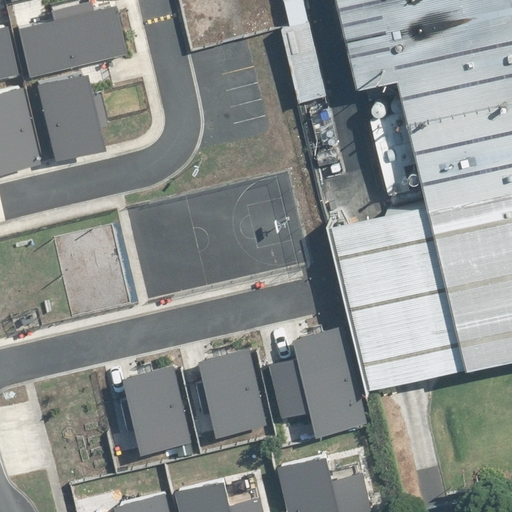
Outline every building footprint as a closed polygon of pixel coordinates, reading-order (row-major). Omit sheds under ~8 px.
[(122,0),(55,0),(56,9),(23,16),(34,66),(133,44),(122,0)] [(334,91),(314,0),(294,0),(298,18),(292,19),(309,97),(334,91)] [(414,61),(445,191),(348,214),(387,381),(511,352),(511,0),(349,0),(366,72),(414,61)] [(0,70),(23,65),(11,14),(0,16),(0,70)] [(94,64),(42,75),(58,149),(110,137),(94,64)] [(28,77),(0,83),(0,162),(45,153),(28,77)] [(205,158),(170,182),(180,197),(215,174),(205,158)] [(288,200),(309,195),(304,171),(282,176),(288,200)] [(155,190),(117,196),(119,212),(157,206),(155,190)] [(309,195),(288,200),(303,264),(325,259),(309,195)] [(100,202),(59,206),(61,225),(102,220),(100,202)] [(309,326),(313,346),(281,353),(293,407),(325,400),(330,424),(372,415),(351,317),(309,326)] [(261,339),(213,350),(230,424),(278,413),(261,339)] [(186,357),(138,367),(155,443),(203,433),(186,357)] [(74,381),(33,396),(45,429),(86,415),(74,381)] [(31,415),(14,419),(25,458),(41,454),(31,415)] [(384,511),(373,463),(347,469),(341,443),(289,454),(301,511),(384,511)] [(277,511),(272,487),(245,493),(240,469),(185,481),(192,511),(277,511)] [(185,511),(179,483),(131,494),(134,511),(185,511)]
